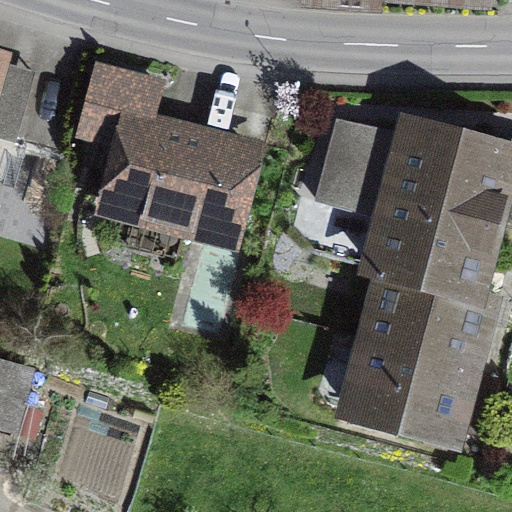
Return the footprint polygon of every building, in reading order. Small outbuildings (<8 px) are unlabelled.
[(84,133),(125,144),(109,208),(229,240),(252,152),(143,124),(146,114),(150,115),(158,86),(100,71),(84,133)] [(28,89),(0,81),(0,137),(14,141),(28,89)] [(511,140),(510,140),(506,154),(410,128),(407,137),(338,119),(317,198),(386,217),(372,268),(387,272),(369,341),(469,368),(488,298),(474,294),(502,189),(511,192),(511,140)] [(451,439),(469,368),(369,341),(350,411),(451,439)] [(19,384),(0,378),(0,433),(4,435),(19,384)]
